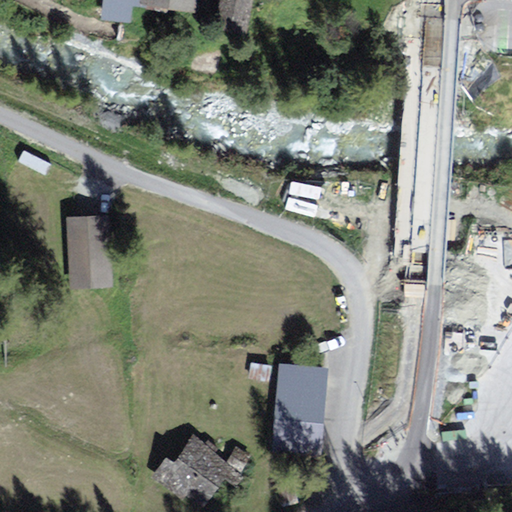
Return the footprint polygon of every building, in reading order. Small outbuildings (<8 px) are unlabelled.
[(136,17),(136,0),(103,0),(103,16),(136,17)] [(191,8),(191,0),(142,0),(142,1),(191,8)] [(243,31),(249,0),(222,0),(218,27),(243,31)] [(103,219),(68,223),(75,284),(110,280),(103,219)] [(316,438),(320,373),(279,371),(275,436),(316,438)] [(232,457),(193,433),(172,466),(163,460),(151,479),(199,509),(232,457)] [(511,511),(511,484),(434,491),(426,511),(511,511)]
